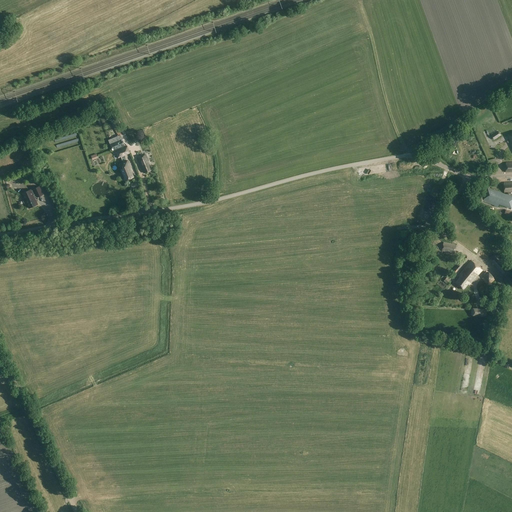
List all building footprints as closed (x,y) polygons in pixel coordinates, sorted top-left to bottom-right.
[(494,140),(501,135),(498,131),(491,136),(494,140)] [(113,150),(124,146),(121,140),(110,144),(113,150)] [(118,158),(131,153),(128,146),(115,151),(118,158)] [(146,155),(138,158),(142,169),(143,169),(144,173),(152,170),(149,163),(146,155)] [(127,160),(123,162),(124,164),(121,165),(123,168),(120,169),(125,181),(127,180),(132,178),(134,177),(132,170),(133,170),(129,160),(128,160),(127,160)] [(29,208),(37,204),(34,198),(37,197),(43,195),(39,186),(33,189),(34,190),(31,191),(31,190),(22,193),(25,199),(23,199),(23,201),(24,203),(25,204),(27,203),(29,208)] [(511,196),(504,193),(487,188),(483,202),(498,207),(499,204),(511,208),(511,196)] [(456,245),(443,243),(442,251),(455,253),(456,245)] [(505,277),(510,273),(508,271),(509,270),(495,254),(489,259),(503,275),(505,277)] [(456,273),(468,258),(466,256),(454,271),(456,273)] [(468,284),(469,285),(482,270),(471,261),(458,276),(460,277),(455,283),(463,290),(468,284)] [(489,272),(482,279),(488,286),(495,280),(489,272)] [(486,317),(487,309),(471,308),(470,316),(486,317)]
